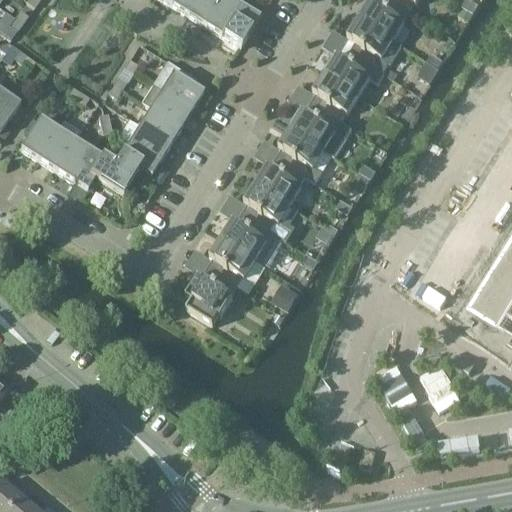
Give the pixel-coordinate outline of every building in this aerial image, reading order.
[(34,12),(40,4),(34,0),(31,0),(27,6),(34,12)] [(156,0),(170,8),(174,0),(156,0)] [(174,0),(170,8),(187,19),(198,0),(174,0)] [(198,0),(187,19),(204,30),(222,0),(198,0)] [(222,41),(241,10),(225,0),(222,0),(204,30),(222,41)] [(415,10),(421,0),(384,0),(383,2),(408,18),(413,9),(415,10)] [(241,10),(222,41),(240,52),(241,50),(244,46),(246,43),(259,21),(264,13),(246,2),(241,10)] [(358,25),(392,46),(404,28),(402,27),(408,18),(383,2),(377,12),(369,7),(358,25)] [(15,23),(22,28),(28,20),(20,15),(15,23)] [(17,36),(22,28),(15,23),(9,30),(17,36)] [(382,78),(388,68),(390,70),(401,52),(392,47),(392,46),(358,25),(346,43),(355,48),(349,57),(382,78)] [(14,63),(22,69),(28,61),(20,56),(14,63)] [(323,80),(358,101),(370,83),(378,88),(384,79),(382,78),(349,57),(343,66),(335,61),(323,80)] [(28,61),(22,69),(30,75),(35,67),(28,61)] [(132,77),(137,69),(129,64),(124,72),(132,77)] [(152,90),(192,115),(203,96),(192,89),(196,84),(167,66),(152,90)] [(347,120),(358,101),(323,80),(312,98),(320,103),(315,112),(339,128),(345,119),(347,120)] [(113,89),(122,95),(127,86),(118,81),(113,89)] [(116,103),(122,95),(113,89),(108,98),(116,103)] [(180,133),(192,115),(152,90),(141,108),(149,113),(180,133)] [(75,105),(81,97),(73,92),(68,100),(75,105)] [(2,96),(0,99),(0,136),(20,109),(2,96)] [(84,110),(89,102),(81,97),(75,105),(84,110)] [(301,116),(289,135),(324,156),(333,162),(351,135),(339,128),(315,112),(309,121),(301,116)] [(170,149),(180,133),(149,113),(139,129),(170,149)] [(101,130),(110,127),(108,118),(98,120),(101,130)] [(20,153),(38,164),(58,133),(40,122),(20,153)] [(103,139),(112,137),(110,127),(101,130),(103,139)] [(159,166),(170,149),(139,129),(128,147),(159,166)] [(38,164),(56,175),(75,144),(58,133),(38,164)] [(322,178),(313,173),(324,156),(289,135),(278,153),(286,158),(280,167),(305,183),(305,182),(315,188),(322,178)] [(73,186),(93,155),(75,144),(56,175),(73,186)] [(151,180),(159,166),(128,147),(114,169),(122,201),(139,173),(151,180)] [(122,201),(114,169),(93,155),(73,186),(87,195),(94,183),(122,201)] [(255,190),(289,211),(301,193),(299,192),(305,183),(280,167),(274,176),(266,171),(255,190)] [(255,190),(243,208),(252,213),(246,222),(270,238),(271,237),(279,243),(286,247),(295,233),(290,229),(298,216),(289,211),(255,190)] [(279,243),(271,237),(270,238),(246,222),(240,231),(232,226),(220,245),(255,266),(262,270),(279,243)] [(511,231),(465,306),(511,335),(511,231)] [(211,277),(236,293),(242,284),(244,285),(255,266),(220,245),(209,263),(217,268),(211,277)] [(220,322),(221,321),(232,303),(230,302),(236,293),(211,277),(206,286),(197,281),(185,301),(186,302),(186,301),(192,305),(186,315),(212,331),(218,321),(220,322)] [(358,471),(370,475),(375,457),(363,453),(358,471)] [(0,485),(0,511),(9,511),(19,501),(0,485)] [(32,511),(19,501),(9,511),(32,511)]
